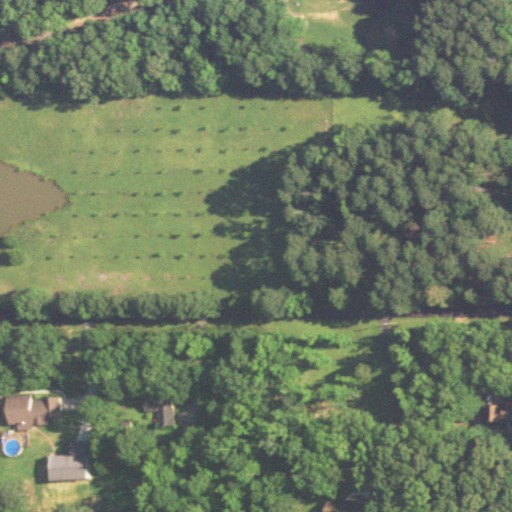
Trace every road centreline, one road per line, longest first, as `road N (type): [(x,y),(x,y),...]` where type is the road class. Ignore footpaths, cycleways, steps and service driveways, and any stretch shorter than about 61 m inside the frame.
road 1 (residential): [(0,315),(511,308)]
road 2 (residential): [(162,0),(29,37)]
